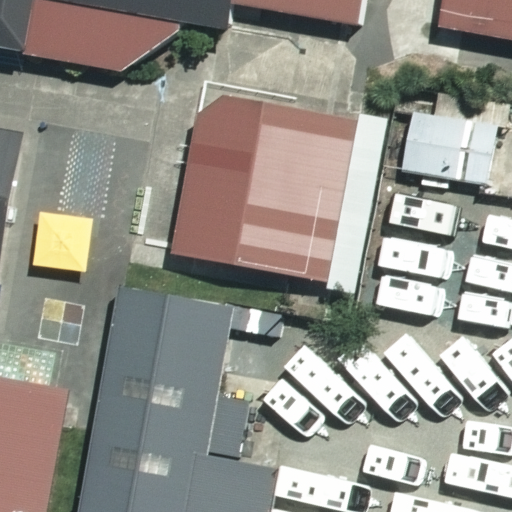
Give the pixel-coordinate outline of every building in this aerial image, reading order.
[(0,0),(0,60),(133,83),(195,42),(196,37),(219,41),(247,45),(254,17),(370,37),(376,0),(0,0)] [(511,0),(458,0),(452,38),(511,48),(511,0)] [(511,143),(511,114),(428,99),(413,181),(502,198),(511,143)] [(235,107),(208,126),(185,264),(338,293),(367,135),(360,134),(235,107)] [(0,336),(38,148),(0,140),(0,336)] [(511,235),(509,252),(404,231),(386,321),(511,346),(511,235)] [(241,319),(124,303),(93,511),(287,511),(292,484),(219,474),(241,319)] [(59,511),(75,429),(80,398),(0,385),(0,511),(59,511)]
